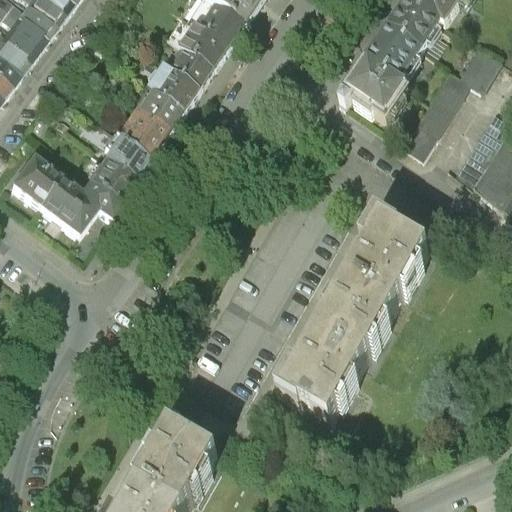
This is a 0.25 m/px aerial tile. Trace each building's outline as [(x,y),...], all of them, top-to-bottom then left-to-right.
[(0,0),(0,51),(0,52),(9,40),(18,28),(27,16),(35,4),(38,0),(0,0)] [(54,0),(38,0),(35,4),(65,26),(74,14),(54,0)] [(79,0),(54,0),(74,14),(83,2),(79,0)] [(246,33),(267,0),(200,0),(199,1),(204,5),(246,33)] [(467,0),(413,0),(409,6),(443,29),(446,32),(467,0)] [(35,4),(27,16),(56,38),(65,26),(35,4)] [(230,56),(246,33),(204,5),(188,28),(230,56)] [(436,40),(443,29),(409,6),(390,34),(424,57),(436,40)] [(27,16),(18,28),(48,50),(56,38),(27,16)] [(18,28),(9,40),(39,62),(48,50),(18,28)] [(168,47),(185,58),(215,78),(230,56),(188,28),(185,33),(180,29),(168,47)] [(401,91),(424,57),(390,34),(367,68),(401,91)] [(9,40),(0,52),(30,74),(39,62),(9,40)] [(447,47),(436,40),(424,57),(435,65),(447,47)] [(0,52),(0,51),(0,69),(21,86),(30,74),(0,52)] [(451,80),(405,154),(424,165),(470,91),(484,100),(502,70),(481,56),(462,87),(451,80)] [(200,99),(215,78),(185,58),(171,79),(200,99)] [(401,91),(367,68),(339,108),(341,109),(340,111),(345,115),(352,105),(357,109),(355,112),(372,124),(375,121),(387,129),(409,97),(401,91)] [(0,69),(0,88),(12,97),(21,86),(0,69)] [(185,122),(200,99),(171,79),(165,76),(150,98),(155,102),(185,122)] [(0,88),(0,106),(4,109),(12,97),(0,88)] [(155,102),(142,121),(172,141),(185,122),(155,102)] [(172,141),(142,121),(141,120),(121,148),(153,169),(172,141)] [(496,123),(457,185),(476,200),(508,224),(511,228),(511,120),(506,129),(496,123)] [(111,159),(104,169),(138,192),(153,169),(121,148),(113,142),(105,154),(111,159)] [(39,216),(60,189),(33,168),(12,196),(39,216)] [(138,192),(104,169),(99,178),(97,177),(88,191),(122,215),(138,192)] [(81,204),(60,189),(39,216),(77,245),(97,220),(112,230),(122,215),(88,191),(87,192),(89,193),(81,204)] [(369,263),(351,295),(397,322),(431,263),(379,234),(364,260),(369,263)] [(363,381),(397,322),(351,295),(318,352),(363,381)] [(329,439),(363,381),(318,352),(298,386),(292,383),(277,409),(329,439)] [(138,492),(143,495),(172,511),(195,511),(221,468),(174,440),(160,464),(156,462),(138,492)] [(172,511),(143,495),(132,511),(172,511)]
